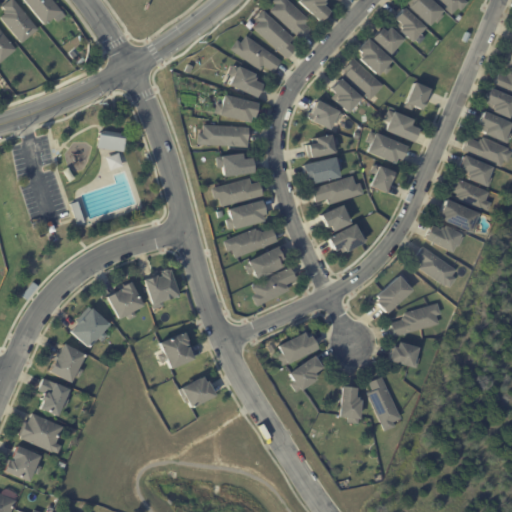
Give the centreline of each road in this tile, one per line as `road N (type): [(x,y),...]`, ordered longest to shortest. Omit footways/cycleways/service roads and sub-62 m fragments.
road 1 (residential): [(80,0),(145,97),(183,232),(245,392),(323,511)]
road 2 (residential): [(500,0),(382,256),(332,297),(222,341)]
road 3 (residential): [(352,346),(283,198),(276,128),(292,86),(370,0)]
road 4 (tertiary): [(0,123),(82,95),(154,54),(223,0)]
road 5 (residential): [(0,390),(69,280),(116,252),(183,232)]
